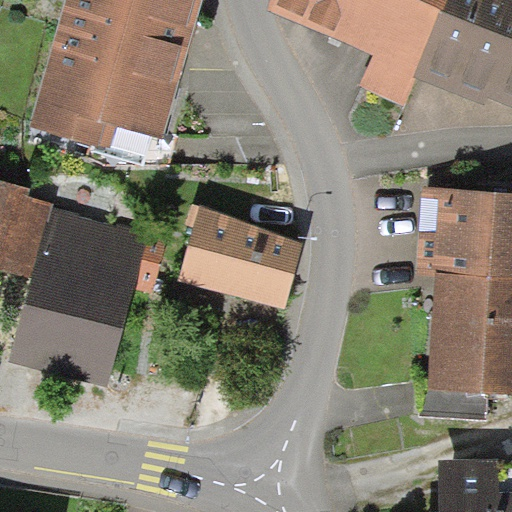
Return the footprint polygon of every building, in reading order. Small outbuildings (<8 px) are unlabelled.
[(67,0),(30,133),(105,154),(112,131),(163,146),(203,0),(67,0)] [(269,0),(264,14),(369,59),(356,90),(404,111),(420,78),(451,0),(269,0)] [(511,0),(451,0),(420,78),(511,114),(511,0)] [(0,184),(0,272),(9,274),(14,255),(33,259),(6,367),(109,392),(147,234),(49,210),(21,203),(24,191),(0,184)] [(511,195),(423,191),(418,277),(435,277),(430,383),(422,383),(421,416),(488,419),(489,397),(511,397),(511,195)] [(307,248),(202,214),(179,285),(284,319),(307,248)] [(511,511),(511,459),(438,460),(438,511),(511,511)]
